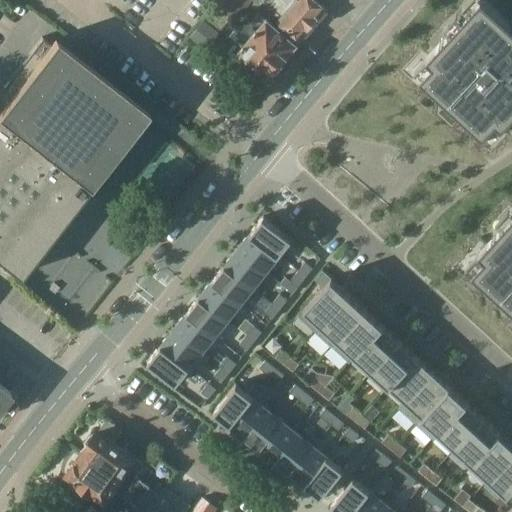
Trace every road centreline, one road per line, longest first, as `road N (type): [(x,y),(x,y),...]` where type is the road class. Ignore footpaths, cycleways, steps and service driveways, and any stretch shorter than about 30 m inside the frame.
road 1 (residential): [(262,149),(511,374)]
road 2 (tertiary): [(262,149),(80,374)]
road 3 (residential): [(273,511),(80,374)]
road 4 (tertiary): [(392,0),(262,149)]
road 5 (tertiary): [(80,374),(0,475)]
